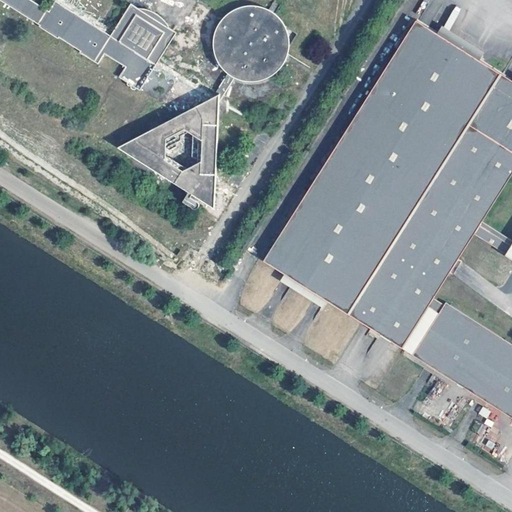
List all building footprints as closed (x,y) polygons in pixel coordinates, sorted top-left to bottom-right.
[(0,0),(101,60),(104,54),(125,66),(118,77),(138,89),(174,28),(130,2),(110,35),(53,2),(48,10),(31,0),(0,0)] [(278,76),(287,46),(281,14),(252,4),(249,5),(239,1),(219,5),(226,7),(233,6),(231,14),(220,16),(212,39),(218,71),(248,81),(278,76)] [(511,237),(479,218),(511,163),(511,80),(505,77),(473,57),(429,32),(408,19),(263,263),(284,277),(327,302),(373,330),(511,412),(511,344),(446,305),(445,307),(431,298),(470,232),(511,256),(511,237)] [(477,50),(433,25),(429,32),(473,57),(477,50)] [(212,104),(112,146),(188,192),(182,202),(194,210),(197,205),(197,197),(200,198),(211,199),(211,191),(206,178),(191,178),(197,176),(216,176),(216,110),(213,104),(212,104)] [(327,302),(284,277),(280,284),(322,310),(327,302)] [(482,407),(479,414),(487,418),(490,411),(482,407)]
